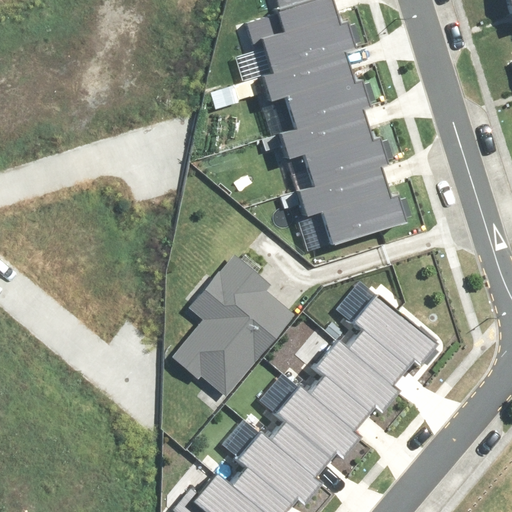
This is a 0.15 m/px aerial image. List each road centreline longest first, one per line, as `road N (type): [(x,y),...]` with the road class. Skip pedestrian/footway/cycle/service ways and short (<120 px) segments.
road 1 (residential): [(417,0),(511,296)]
road 2 (residential): [(392,511),(511,369)]
road 3 (residential): [(0,262),(124,379)]
road 4 (residential): [(0,180),(147,144)]
